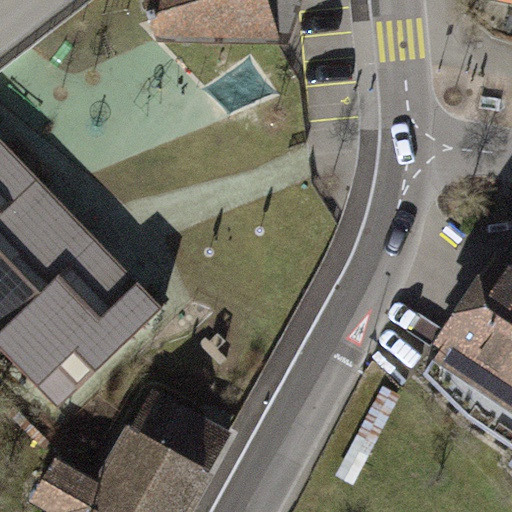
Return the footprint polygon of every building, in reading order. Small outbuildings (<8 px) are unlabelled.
[(291,0),(150,0),(153,11),(149,12),(151,24),(156,23),(160,37),(278,38),(291,0)] [(511,0),(449,0),(448,8),(511,20),(511,0)] [(0,345),(61,410),(164,309),(0,137),(0,345)] [(511,267),(467,247),(403,359),(511,428),(511,267)] [(178,511),(224,434),(137,393),(68,511),(178,511)]
